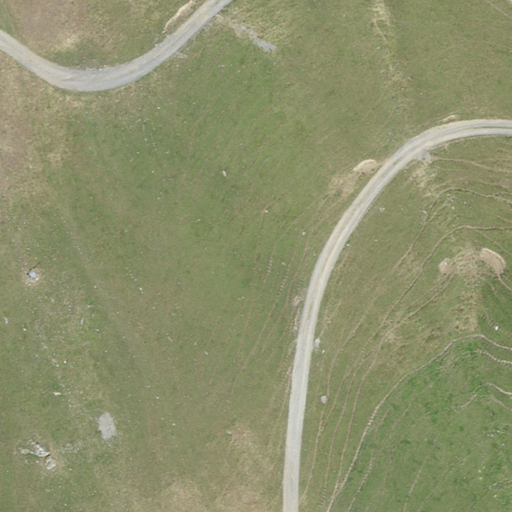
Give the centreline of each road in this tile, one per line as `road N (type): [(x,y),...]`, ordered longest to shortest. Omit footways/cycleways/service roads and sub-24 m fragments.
road 1 (track): [(291,511),(308,323),(323,264),(344,225),(410,149),(465,128),(511,128)]
road 2 (track): [(219,0),(150,61),(118,77),(48,71),(0,42)]
